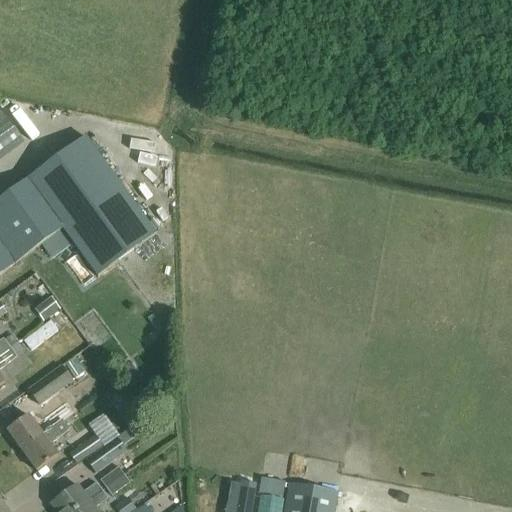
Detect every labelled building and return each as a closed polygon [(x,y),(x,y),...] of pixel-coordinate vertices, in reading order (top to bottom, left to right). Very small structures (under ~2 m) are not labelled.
[(0,274),(63,229),(98,277),(156,234),(85,137),(0,199),(0,274)] [(32,330),(39,343),(49,338),(43,325),(32,330)] [(21,338),(27,352),(38,347),(32,333),(21,338)] [(0,341),(0,355),(18,342),(13,335),(3,340),(3,339),(0,341)] [(0,377),(0,369),(16,358),(26,352),(18,342),(0,355),(0,386),(4,384),(0,377)] [(27,391),(38,407),(73,383),(62,366),(27,391)] [(22,452),(63,422),(56,413),(36,427),(28,416),(8,431),(22,452)] [(63,422),(22,452),(37,472),(58,457),(50,446),(70,431),(63,422)] [(102,447),(95,437),(69,455),(76,466),(102,447)] [(117,438),(86,462),(95,474),(127,453),(117,438)] [(62,476),(76,467),(71,458),(56,467),(62,476)] [(106,489),(124,476),(118,468),(100,482),(106,489)] [(124,476),(106,489),(112,497),(130,484),(124,476)] [(56,511),(74,511),(102,492),(96,484),(82,494),(76,486),(51,505),(56,511)] [(334,511),(338,494),(290,486),(284,511),(334,511)] [(147,489),(127,502),(133,511),(152,498),(147,489)] [(102,492),(74,511),(94,511),(93,509),(107,500),(102,492)]
